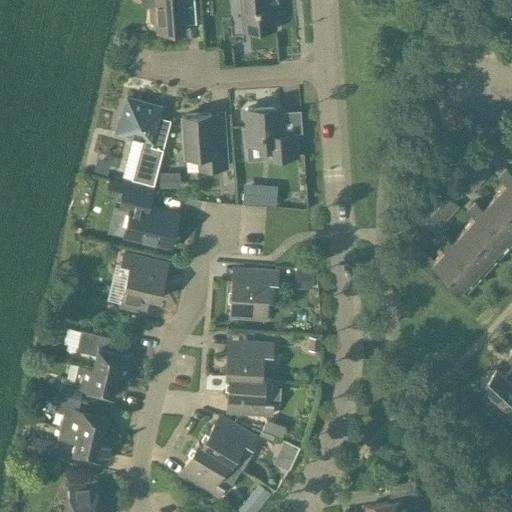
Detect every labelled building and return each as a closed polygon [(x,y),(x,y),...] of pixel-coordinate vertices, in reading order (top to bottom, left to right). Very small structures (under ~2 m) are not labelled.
[(194,0),(154,0),(155,5),(150,5),(151,23),(157,22),(157,33),(184,31),(182,4),(194,3),(194,0)] [(240,0),(243,32),(276,29),(273,0),(240,0)] [(133,136),(152,141),(147,158),(159,162),(171,120),(159,117),(162,106),(127,97),(122,117),(119,117),(115,134),(132,138),(133,136)] [(270,157),(297,155),(296,132),(283,133),(281,108),(256,110),(253,108),(248,108),(244,113),(244,118),(247,120),(249,143),(269,142),(270,157)] [(200,169),(227,167),(225,135),(213,136),(211,113),(183,115),(186,155),(199,155),(200,169)] [(502,157),(511,147),(501,138),(493,148),(502,157)] [(511,167),(511,166),(511,149),(503,158),(511,167)] [(94,167),(106,171),(111,158),(99,154),(94,167)] [(480,181),(489,171),(479,162),(470,172),(480,181)] [(511,172),(505,167),(502,170),(511,179),(511,172)] [(511,210),(511,179),(502,170),(499,174),(507,181),(494,194),(511,210)] [(480,181),(470,172),(461,182),(471,191),(480,181)] [(130,212),(124,236),(170,247),(178,214),(148,207),(152,190),(125,184),(109,180),(106,194),(121,197),(118,209),(130,212)] [(277,202),(278,183),(243,182),(243,202),(277,202)] [(475,200),(471,204),(511,241),(511,210),(494,194),(482,207),(475,200)] [(449,215),(458,205),(448,196),(439,206),(449,215)] [(463,228),(497,258),(511,241),(471,204),(468,208),(475,215),(463,228)] [(449,215),(439,206),(430,215),(440,224),(449,215)] [(444,234),(441,238),(481,275),(497,258),(463,228),(451,241),(444,234)] [(418,249),(427,239),(417,230),(408,240),(418,249)] [(481,275),(441,238),(437,241),(445,248),(433,262),(466,292),(481,275)] [(158,299),(164,274),(149,270),(151,258),(124,252),(122,264),(130,266),(124,291),(158,299)] [(296,267),(295,287),(313,287),(314,267),(296,267)] [(277,283),(277,270),(250,268),(249,280),(233,279),(230,316),(265,318),(268,282),(277,283)] [(78,364),(128,376),(133,355),(102,347),(105,336),(81,330),(76,350),(96,354),(93,367),(78,364)] [(228,351),(226,376),(265,378),(261,377),(263,354),(271,355),(272,343),(244,341),(244,353),(228,351)] [(80,398),(83,388),(113,395),(117,375),(128,377),(128,376),(78,364),(74,381),(62,378),(58,393),(59,393),(80,398)] [(511,371),(509,369),(504,374),(495,366),(480,383),(487,390),(481,397),(497,412),(503,405),(511,395),(511,371)] [(282,380),(265,378),(226,376),(230,376),(228,400),(244,401),(243,413),(271,415),(272,403),(279,403),(282,380)] [(81,398),(80,398),(59,393),(56,409),(65,411),(61,426),(113,439),(113,438),(103,436),(108,415),(79,408),(81,398)] [(262,430),(281,437),(286,426),(266,419),(262,430)] [(198,442),(198,443),(231,463),(244,443),(251,447),(258,437),(234,422),(228,433),(214,424),(202,444),(198,442)] [(113,439),(61,426),(58,439),(75,443),(73,452),(108,460),(113,439)] [(55,456),(58,443),(31,437),(28,450),(55,456)] [(292,464),(299,443),(284,438),(277,459),(292,464)] [(231,463),(198,443),(185,463),(199,472),(193,482),(217,496),(223,486),(216,481),(228,462),(231,464),(231,463)] [(413,480),(390,484),(392,496),(416,491),(413,480)] [(99,511),(96,481),(68,484),(71,511),(99,511)] [(367,511),(407,511),(405,498),(366,506),(367,511)]
